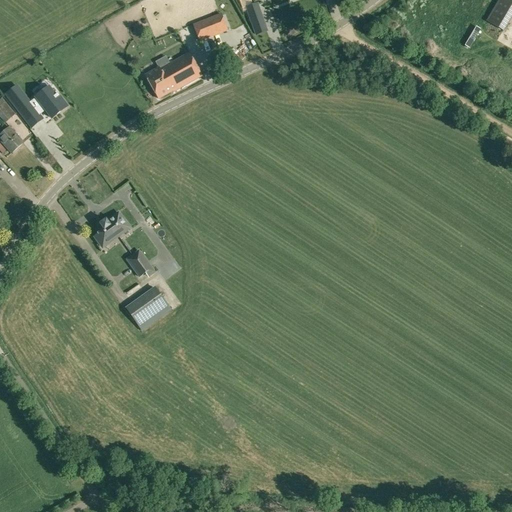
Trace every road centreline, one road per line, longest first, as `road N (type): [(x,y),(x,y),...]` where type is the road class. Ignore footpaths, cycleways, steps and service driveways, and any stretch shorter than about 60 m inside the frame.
road 1 (tertiary): [(0,270),(47,196),(110,141),(373,0)]
road 2 (track): [(511,134),(337,25)]
road 3 (unclassified): [(110,511),(0,354)]
